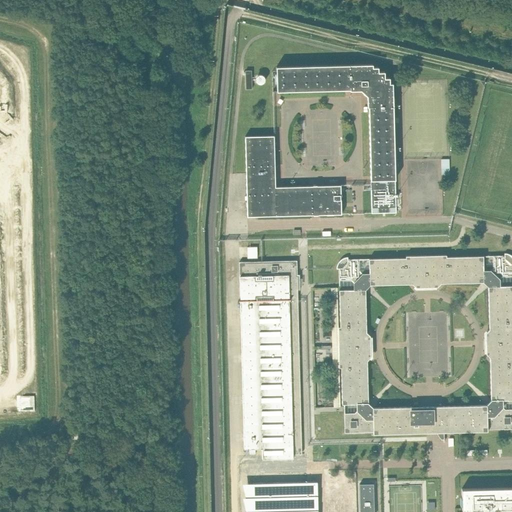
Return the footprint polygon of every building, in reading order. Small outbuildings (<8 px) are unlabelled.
[(371,213),(396,213),(392,83),(389,83),(389,78),(385,78),(384,72),(378,72),(378,67),(373,67),(373,64),(343,65),(343,61),(333,61),(333,65),(276,67),(277,91),(350,89),(351,90),(361,90),(367,96),(367,106),(369,107),(371,213)] [(274,135),(245,136),(247,216),(324,214),(324,217),(329,217),(329,214),(341,214),(340,185),(275,187),(274,135)] [(441,179),(449,179),(449,159),(441,159),(441,179)] [(257,247),(247,247),(247,258),(257,258),(257,247)] [(511,256),(510,255),(508,254),(506,253),(504,253),(504,255),(446,257),(446,255),(406,256),(406,258),(348,259),(348,257),(346,257),(344,258),(342,259),(340,260),(339,261),(338,263),(337,265),(336,267),(336,269),(339,269),(340,327),(338,327),(339,367),(341,367),(342,404),(344,404),(344,433),(373,432),(373,434),(437,432),(438,435),(439,437),(441,439),(443,439),(443,442),(444,442),(444,432),(487,431),(487,429),(511,428),(511,256)] [(297,261),(239,262),(244,449),(262,449),(262,459),(293,458),(293,454),(301,454),(297,293),(299,290),(299,275),(297,275),(297,261)] [(252,485),(252,511),(318,511),(318,484),(252,485)] [(373,511),(373,484),(359,484),(359,511),(373,511)] [(511,511),(511,487),(461,489),(462,510),(487,509),(490,511),(511,511)]
